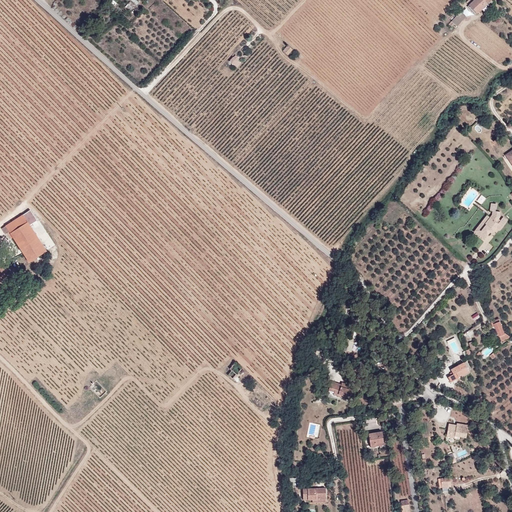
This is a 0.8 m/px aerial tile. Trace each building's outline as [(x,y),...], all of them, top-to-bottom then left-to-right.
[(482,0),(474,8),(478,12),(491,0),(482,0)] [(458,24),(466,14),(460,9),(452,19),(458,24)] [(286,47),(285,49),(289,53),(295,47),(291,43),(286,47)] [(488,230),(492,230),(496,226),(499,229),(507,220),(503,217),(500,221),(501,212),(497,212),(497,206),(492,206),(492,210),(493,214),(489,218),(488,216),(476,230),(477,231),(488,230)] [(25,216),(4,230),(8,236),(10,234),(14,240),(14,239),(30,264),(48,252),(25,216)] [(0,281),(11,274),(1,257),(0,258),(0,281)] [(494,329),(496,328),(502,339),(507,337),(504,330),(505,329),(501,322),(493,325),(493,324),(491,325),(494,329)] [(348,335),(344,348),(351,350),(355,337),(348,335)] [(460,379),(471,373),(466,364),(452,371),(455,376),(450,379),(453,384),(461,380),(460,379)] [(340,388),(331,385),(328,392),(334,393),(333,396),(332,399),(337,400),(337,397),(345,400),(349,401),(352,394),(348,392),(349,388),(341,385),(340,388)] [(387,423),(385,415),(378,416),(380,425),(387,423)] [(448,420),(446,439),(454,440),(454,434),(467,435),(468,422),(448,420)] [(382,433),(369,435),(371,447),(375,446),(375,444),(384,443),(382,433)] [(444,482),(447,481),(446,476),(440,477),(440,480),(436,481),(437,488),(445,486),(444,482)] [(312,501),(326,500),(325,490),(302,492),(303,502),(312,501)]
